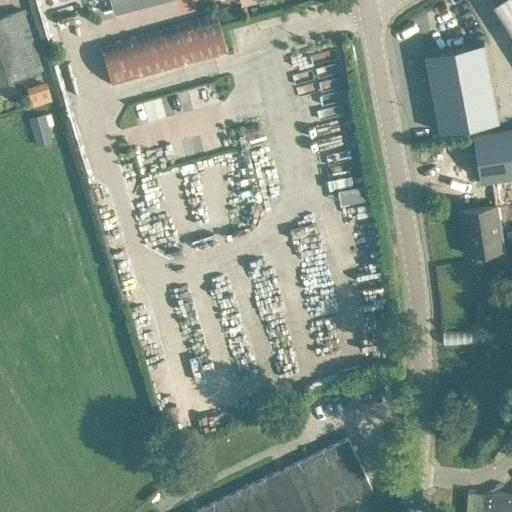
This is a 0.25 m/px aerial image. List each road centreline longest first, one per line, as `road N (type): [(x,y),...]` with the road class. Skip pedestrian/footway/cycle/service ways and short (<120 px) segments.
road 1 (unknown): [(257,43),(98,99),(94,132),(114,209),(138,271),(160,285),(199,281),(278,237),(298,207),(297,162),(269,84)]
road 2 (unclassified): [(414,474),(413,259),(365,5)]
